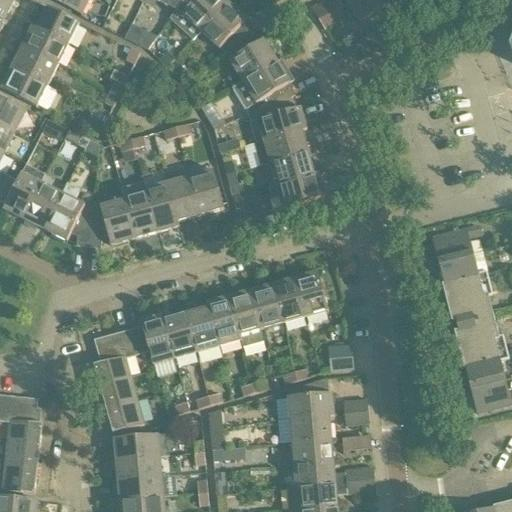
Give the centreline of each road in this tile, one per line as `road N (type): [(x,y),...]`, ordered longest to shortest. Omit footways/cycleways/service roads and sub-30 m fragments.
road 1 (residential): [(73,298),(211,259),(372,232)]
road 2 (residential): [(400,496),(372,232)]
road 3 (residential): [(73,511),(60,394),(34,368)]
road 4 (residential): [(372,232),(347,92)]
road 5 (residential): [(347,92),(365,67),(453,15)]
